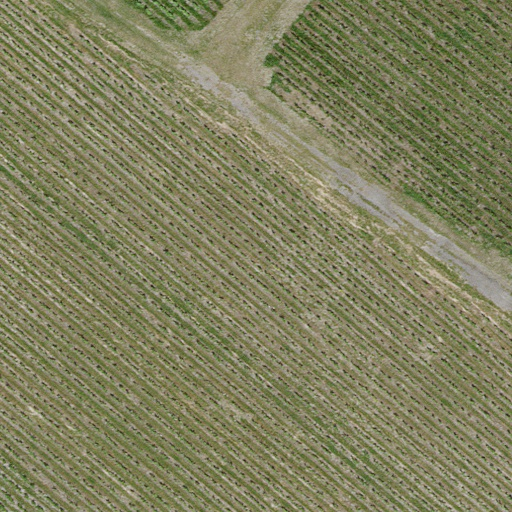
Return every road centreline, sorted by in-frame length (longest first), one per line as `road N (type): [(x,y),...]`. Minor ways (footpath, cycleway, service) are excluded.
road 1 (track): [(511,297),(208,76)]
road 2 (track): [(97,0),(208,76)]
